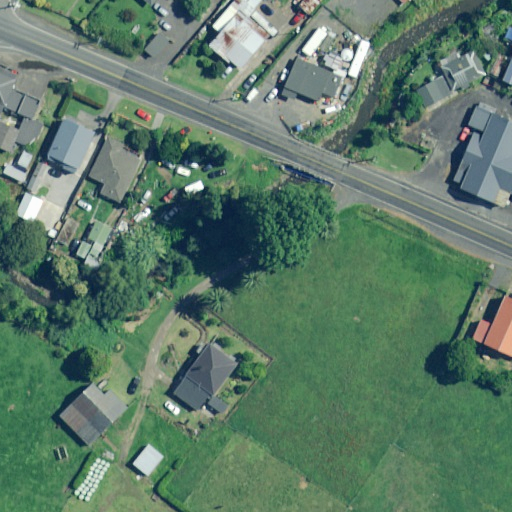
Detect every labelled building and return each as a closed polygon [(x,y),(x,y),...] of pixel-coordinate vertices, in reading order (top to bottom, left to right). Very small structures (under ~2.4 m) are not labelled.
[(267,39),(270,36),(248,17),(262,0),(235,0),(212,27),(220,34),(209,47),(238,72),(267,39)] [(304,0),(298,8),(308,16),(317,5),(321,0),(304,0)] [(305,22),(298,13),(288,21),(296,30),(305,22)] [(492,25),(481,32),(492,51),(503,44),(492,25)] [(169,41),(160,32),(144,50),(153,59),(169,41)] [(333,41),(320,32),(311,44),(324,53),(333,41)] [(331,99),(340,77),(347,61),(331,54),(330,58),(321,54),(319,57),(306,51),(301,61),(296,59),(281,95),(293,100),(296,93),(317,102),(321,94),(331,99)] [(486,74),(473,52),(459,60),(455,52),(437,62),(444,76),(416,92),(425,109),(486,74)] [(511,57),(501,82),(511,86),(511,57)] [(40,125),(31,121),(39,102),(33,99),(12,90),(18,76),(0,68),(0,148),(10,153),(15,142),(30,149),(40,125)] [(497,110),(477,102),(467,127),(475,130),(459,169),(468,172),(460,190),(504,208),(510,194),(511,195),(511,123),(494,116),(497,110)] [(94,134),(64,120),(47,156),(65,164),(63,170),(75,175),(94,134)] [(123,144),(107,137),(88,177),(104,184),(100,194),(118,203),(139,160),(120,151),(123,144)] [(36,161),(27,185),(39,189),(48,166),(36,161)] [(176,167),(161,161),(158,168),(173,174),(176,167)] [(110,230),(95,223),(86,243),(82,242),(76,256),(86,260),(84,265),(96,271),(107,248),(103,246),(110,230)] [(511,298),(505,296),(492,326),(480,321),(472,340),(511,357),(511,298)] [(198,412),(204,404),(212,393),(215,395),(236,364),(208,345),(173,395),(198,412)] [(104,396),(93,384),(59,417),(88,446),(126,408),(109,391),(104,396)] [(228,406),(213,396),(207,404),(221,415),(228,406)] [(163,457),(148,445),(133,465),(148,477),(163,457)]
